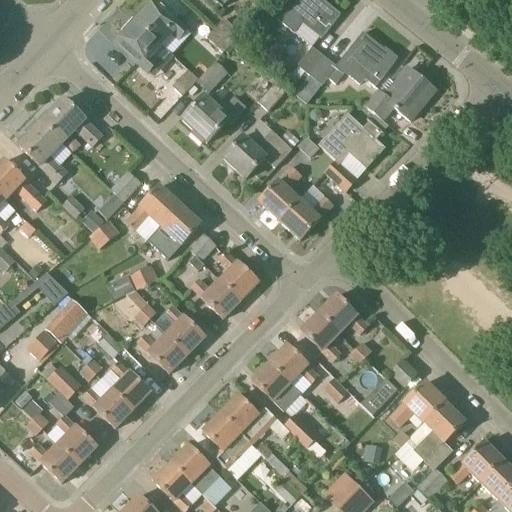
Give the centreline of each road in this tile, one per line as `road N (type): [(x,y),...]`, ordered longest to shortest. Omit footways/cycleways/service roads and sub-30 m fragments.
road 1 (residential): [(302,287),(41,50)]
road 2 (residential): [(84,511),(302,287)]
road 3 (residential): [(511,431),(336,253)]
road 4 (residential): [(336,253),(499,91)]
road 5 (residential): [(499,91),(385,0)]
